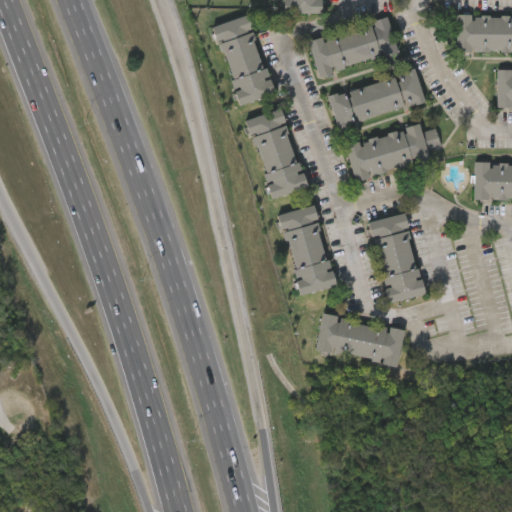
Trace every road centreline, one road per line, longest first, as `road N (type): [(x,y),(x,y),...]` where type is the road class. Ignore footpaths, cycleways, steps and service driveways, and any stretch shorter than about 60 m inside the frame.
road 1 (motorway): [(244,511),(186,309),(72,0)]
road 2 (motorway): [(0,21),(77,220),(166,511)]
road 3 (motorway): [(261,428),(195,115),(159,0)]
road 4 (motorway): [(0,194),(107,407),(148,511)]
